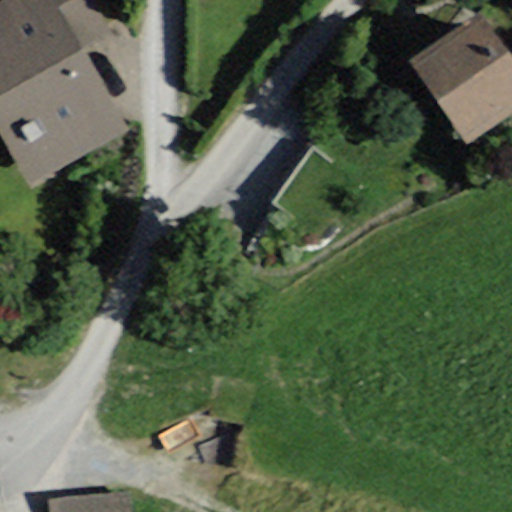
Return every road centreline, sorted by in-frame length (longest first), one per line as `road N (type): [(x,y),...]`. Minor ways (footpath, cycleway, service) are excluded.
road 1 (residential): [(148,229),(225,160),(353,0)]
road 2 (residential): [(148,229),(89,375),(68,406),(40,431),(0,447)]
road 3 (residential): [(166,0),(162,128),(148,229)]
road 4 (track): [(237,511),(40,431)]
